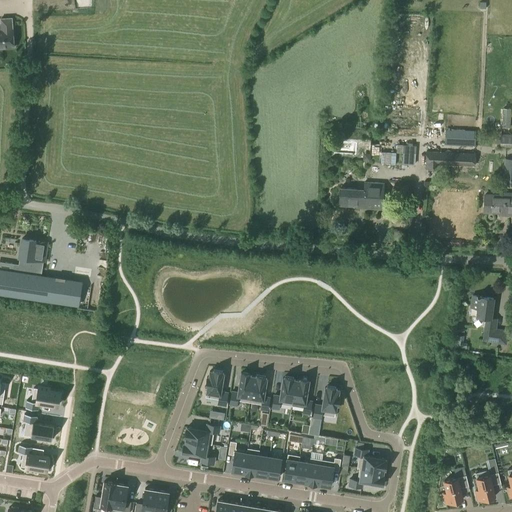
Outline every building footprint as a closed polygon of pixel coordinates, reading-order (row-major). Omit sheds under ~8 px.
[(12,30),(11,19),(0,20),(1,26),(0,25),(0,49),(13,49),(12,30)] [(511,135),(500,135),(500,147),(511,147),(511,135)] [(377,143),(376,152),(382,152),(382,162),(414,164),(415,146),(377,143)] [(427,153),(426,169),(438,170),(438,165),(474,167),(474,155),(427,153)] [(340,188),(339,207),(362,208),(362,209),(381,210),(383,184),(364,182),(363,189),(340,188)] [(484,195),(483,213),(503,214),(503,216),(511,216),(511,193),(504,193),(504,195),(484,195)] [(0,270),(0,294),(77,306),(81,283),(39,276),(40,269),(41,264),(42,261),(44,261),(46,243),(36,242),(21,239),(19,257),(21,257),(19,266),(14,266),(13,272),(0,270)] [(472,296),(470,308),(478,309),(476,317),(486,318),(483,341),(506,344),(507,331),(495,330),(497,320),(490,319),(493,299),(472,296)] [(207,387),(205,397),(218,400),(217,405),(225,406),(227,393),(220,392),(224,374),(223,374),(223,372),(213,370),(213,372),(210,371),(208,378),(207,377),(205,386),(207,387)] [(231,391),(229,404),(236,405),(237,400),(249,402),(253,376),(249,376),(250,374),(241,372),(237,392),(231,391)] [(253,376),(249,402),(261,404),(260,409),(267,410),(269,397),(263,396),(266,379),(265,378),(265,376),(256,375),(256,377),(255,377),(255,376),(253,376)] [(274,395),(271,408),(278,409),(279,404),(291,406),(295,380),(294,380),(293,380),(293,378),(284,376),(284,378),(283,378),(280,396),(274,395)] [(295,380),(291,406),(303,408),(302,413),(309,414),(311,401),(305,400),(309,380),(300,379),(299,380),(295,380)] [(26,400),(25,408),(38,410),(39,403),(57,406),(57,403),(59,403),(61,392),(55,391),(49,390),(49,388),(38,386),(38,388),(33,388),(31,401),(26,400)] [(315,404),(313,417),(320,418),(321,414),(334,417),(336,405),(338,405),(339,396),(338,396),(339,390),(335,389),(335,387),(326,386),(326,387),(325,387),(322,405),(315,404)] [(24,414),(23,421),(25,422),(23,435),(51,440),(52,437),(53,437),(55,428),(53,428),(54,426),(36,423),(37,416),(24,414)] [(185,428),(184,437),(186,437),(185,440),(209,444),(211,445),(211,444),(213,432),(218,433),(219,426),(206,424),(205,430),(187,427),(187,428),(185,428)] [(183,443),(181,452),(201,456),(200,462),(213,464),(214,457),(207,456),(209,444),(185,440),(185,444),(183,443)] [(230,441),(228,454),(234,455),(231,471),(243,473),(247,450),(246,450),(235,448),(236,442),(230,441)] [(19,444),(18,452),(22,453),(20,466),(25,467),(25,469),(35,471),(36,469),(42,470),(48,471),(50,460),(48,459),(48,456),(42,455),(31,453),(32,447),(24,445),(19,444)] [(247,450),(243,473),(244,473),(253,474),(254,474),(258,454),(259,450),(247,448),(246,450),(247,450)] [(355,448),(354,454),(359,455),(357,467),(356,468),(359,468),(383,472),(383,469),(385,470),(386,460),(384,460),(385,459),(367,456),(368,450),(355,448)] [(258,454),(254,474),(266,476),(269,456),(258,454)] [(288,454),(283,479),(295,480),(298,460),(299,461),(300,456),(299,456),(288,454)] [(269,456),(266,476),(277,478),(281,458),(269,456)] [(309,462),(306,482),(308,483),(316,484),(317,484),(321,459),(310,458),(310,457),(309,462)] [(321,459),(317,484),(330,486),(332,470),(338,471),(340,459),(334,457),(333,461),(321,459)] [(298,460),(295,480),(306,482),(309,462),(299,461),(298,460)] [(350,479),(349,485),(360,487),(361,487),(362,482),(382,485),(384,476),(382,475),(383,472),(359,468),(357,480),(350,479)] [(500,483),(498,472),(489,474),(488,470),(475,473),(479,489),(475,490),(477,501),(494,496),(492,485),(500,483)] [(462,499),(459,488),(468,486),(466,475),(444,480),(447,492),(443,493),(445,503),(462,499)] [(111,509),(115,483),(113,483),(106,481),(106,482),(104,481),(101,497),(95,496),(93,508),(100,509),(100,508),(111,509)] [(125,500),(127,485),(125,485),(125,484),(117,483),(117,484),(115,483),(111,509),(110,510),(119,511),(128,511),(131,501),(125,500)] [(141,511),(152,511),(156,490),(154,490),(154,489),(147,488),(147,489),(145,488),(142,503),(136,502),(134,511),(141,511)] [(166,507),(168,492),(166,492),(166,491),(158,490),(156,490),(152,511),(171,511),(172,508),(166,507)] [(226,511),(228,502),(217,500),(215,511),(226,511)] [(237,511),(239,504),(228,502),(226,511),(237,511)]
